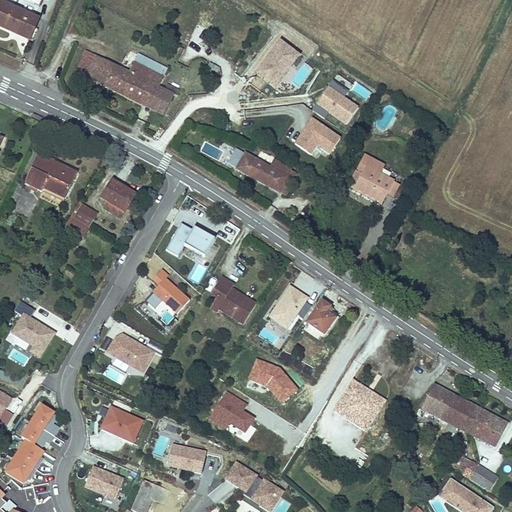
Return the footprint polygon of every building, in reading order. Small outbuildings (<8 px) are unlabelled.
[(0,28),(10,33),(12,28),(28,35),(35,21),(0,5),(0,28)] [(28,35),(12,28),(10,33),(26,40),(28,35)] [(301,52),(280,36),(254,71),(276,87),(301,52)] [(73,75),(143,108),(153,85),(161,89),(165,79),(135,65),(131,74),(83,53),(73,75)] [(139,57),(135,65),(165,79),(169,70),(139,57)] [(303,63),(291,81),(301,87),(313,69),(303,63)] [(332,78),(328,84),(344,95),(348,89),(332,78)] [(345,123),(358,104),(344,95),(328,84),(315,102),(329,111),(345,123)] [(164,117),(174,95),(168,92),(161,89),(153,85),(143,108),(164,117)] [(171,86),(168,92),(174,95),(181,98),(184,92),(171,86)] [(329,111),(315,102),(310,109),(324,119),(329,111)] [(339,134),(311,115),(293,142),(309,153),(315,144),(328,152),(339,134)] [(77,169),(38,150),(22,181),(40,189),(42,185),(64,196),(77,169)] [(274,157),(270,165),(244,151),(236,166),(285,193),(298,170),(274,157)] [(364,153),(355,171),(361,174),(366,163),(381,170),(384,163),(364,153)] [(381,170),(366,163),(361,174),(357,181),(353,189),(381,203),(387,193),(393,197),(399,184),(393,181),(395,178),(381,170)] [(351,179),(357,181),(361,174),(355,171),(351,179)] [(99,196),(107,201),(124,211),(136,191),(111,175),(99,196)] [(120,217),(124,211),(107,201),(104,207),(120,217)] [(79,203),(65,226),(82,236),(96,213),(79,203)] [(225,222),(218,237),(231,243),(239,228),(225,222)] [(191,229),(180,223),(166,249),(178,256),(183,245),(204,256),(215,238),(193,226),(191,229)] [(169,273),(166,276),(174,284),(177,281),(169,273)] [(166,276),(158,284),(166,292),(159,299),(179,319),(194,305),(174,284),(166,276)] [(241,298),(230,292),(232,289),(235,284),(222,277),(210,296),(216,300),(214,303),(220,308),(218,311),(243,326),(257,304),(243,295),(241,298)] [(309,299),(290,286),(269,319),(287,331),(297,316),(304,320),(312,307),(306,303),(309,299)] [(243,295),(232,289),(230,292),(241,298),(243,295)] [(13,310),(21,314),(10,332),(31,345),(27,351),(38,358),(55,331),(30,316),(34,309),(20,300),(13,310)] [(329,314),(332,308),(322,301),(306,325),(324,338),(337,319),(329,314)] [(216,314),(218,311),(220,308),(214,303),(210,310),(216,314)] [(114,339),(106,355),(143,377),(157,354),(123,335),(114,339)] [(299,391),(280,368),(256,359),(248,381),(265,387),(281,406),(299,391)] [(387,402),(353,381),(332,414),(367,435),(387,402)] [(0,391),(0,420),(6,411),(13,399),(0,391)] [(244,413),(248,405),(227,392),(209,421),(226,432),(230,426),(246,435),(255,420),(244,413)] [(427,425),(431,419),(432,420),(448,427),(447,430),(456,434),(452,441),(463,447),(468,437),(500,453),(511,431),(440,394),(428,417),(426,415),(422,423),(427,425)] [(143,419),(109,404),(99,427),(133,442),(143,419)] [(25,441),(35,447),(56,413),(42,405),(21,439),(25,441)] [(13,416),(6,411),(0,420),(0,424),(6,428),(13,416)] [(162,458),(169,437),(160,434),(153,455),(162,458)] [(4,475),(24,487),(45,453),(35,447),(25,441),(4,475)] [(206,452),(172,445),(168,468),(202,475),(206,452)] [(259,476),(236,462),(224,480),(245,493),(243,496),(250,501),(267,511),(272,511),(285,492),(264,479),(262,481),(258,478),(259,476)] [(493,480),(463,462),(455,475),(485,494),(493,480)] [(125,479),(94,466),(84,489),(116,502),(125,479)] [(489,511),(494,506),(450,477),(438,495),(463,511),(462,511),(489,511)] [(170,490),(143,479),(130,510),(135,511),(146,511),(152,500),(164,505),(170,490)] [(501,485),(493,480),(485,494),(493,498),(501,485)] [(216,503),(231,489),(224,481),(209,495),(216,503)] [(0,511),(13,511),(17,507),(10,501),(6,505),(2,501),(6,497),(0,491),(0,511)]
